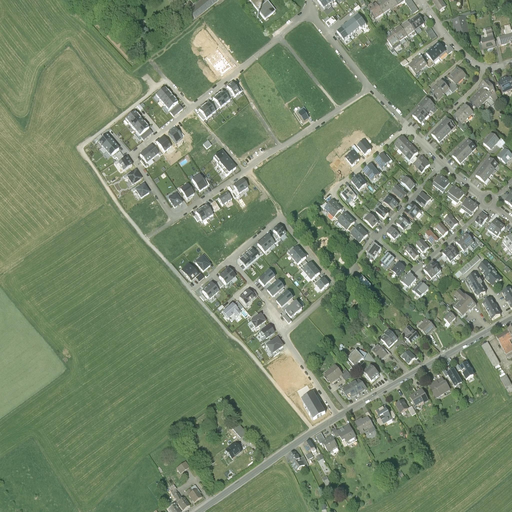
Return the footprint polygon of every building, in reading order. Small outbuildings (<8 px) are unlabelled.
[(221,0),(205,0),(189,13),(195,20),(221,0)] [(263,0),(247,0),(264,22),(274,14),(263,0)] [(324,0),(319,0),(317,2),(324,9),(329,5),(324,0)] [(392,0),(386,0),(383,2),(391,14),(398,9),(392,0)] [(402,0),(392,0),(398,9),(406,4),(402,0)] [(443,0),(430,0),(439,13),(447,8),(443,2),(444,1),(443,0)] [(383,2),(376,7),(383,18),(391,14),(383,2)] [(376,7),(368,11),(376,23),(383,18),(376,7)] [(195,20),(189,13),(182,19),(187,25),(195,20)] [(359,17),(353,21),(359,29),(365,25),(359,17)] [(336,22),(332,18),(325,23),(329,28),(336,22)] [(416,34),(425,27),(418,18),(408,24),(416,34)] [(466,19),(452,22),(456,38),(470,35),(466,19)] [(353,21),(348,25),(354,33),(359,29),(353,21)] [(408,39),(416,34),(408,24),(401,29),(408,39)] [(348,25),(343,29),(349,37),(354,33),(348,25)] [(343,29),(338,33),(344,41),(349,37),(343,29)] [(401,44),(408,39),(401,29),(393,33),(401,44)] [(393,50),(401,44),(393,33),(384,38),(393,50)] [(511,34),(499,38),(502,47),(511,44),(511,34)] [(494,38),(481,42),(484,52),(497,49),(494,38)] [(438,45),(432,51),(441,60),(447,55),(438,45)] [(435,66),(441,60),(432,51),(426,56),(435,66)] [(215,52),(204,59),(217,77),(227,70),(215,52)] [(421,59),(415,64),(422,74),(428,69),(421,59)] [(415,78),(422,74),(415,64),(408,69),(415,78)] [(458,69),(448,79),(457,88),(467,79),(458,69)] [(499,84),(504,97),(511,94),(511,84),(510,80),(499,84)] [(233,96),(235,98),(240,94),(236,88),(234,86),(233,83),(226,88),(228,90),(233,96)] [(445,98),(451,92),(442,83),(436,89),(445,98)] [(490,86),(480,94),(489,103),(498,95),(490,86)] [(155,97),(160,102),(170,93),(168,91),(167,92),(165,89),(155,97)] [(439,104),(445,98),(436,89),(430,95),(439,104)] [(217,95),(225,106),(230,102),(229,101),(224,94),(222,92),(220,94),(219,94),(217,95)] [(160,102),(164,107),(173,99),(171,96),(172,95),(170,93),(160,102)] [(478,113),(489,103),(480,94),(470,104),(478,113)] [(220,108),(220,109),(225,106),(217,95),(215,97),(215,98),(213,100),(214,102),(220,108)] [(164,107),(168,112),(178,104),(175,101),(176,100),(174,98),(173,99),(164,107)] [(426,100),(422,104),(432,114),(436,109),(426,100)] [(203,107),(211,117),(216,113),(215,112),(210,106),(208,104),(206,105),(205,105),(203,107)] [(429,118),(432,114),(422,104),(418,109),(420,110),(429,118)] [(179,105),(170,113),(174,118),(183,110),(179,105)] [(205,120),(206,121),(211,117),(203,107),(201,109),(199,111),(200,113),(205,120)] [(466,108),(460,114),(467,121),(473,115),(466,108)] [(305,117),(301,110),(296,113),(303,124),(308,121),(305,117)] [(420,110),(416,114),(426,123),(430,119),(429,118),(420,110)] [(125,120),(129,125),(139,116),(137,114),(136,115),(134,112),(125,120)] [(422,128),(426,123),(416,114),(411,119),(422,128)] [(461,127),(467,121),(460,114),(454,120),(461,127)] [(129,125),(132,129),(142,121),(140,119),(141,119),(139,116),(129,125)] [(132,129),(136,133),(146,125),(144,123),(142,121),(132,129)] [(448,121),(444,125),(451,133),(455,129),(448,121)] [(142,140),(139,137),(149,129),(147,127),(148,127),(146,125),(136,133),(134,135),(139,142),(142,140)] [(444,125),(439,129),(447,137),(451,133),(444,125)] [(149,129),(139,137),(142,140),(143,142),(153,134),(149,129)] [(439,129),(435,133),(443,141),(447,137),(439,129)] [(168,135),(175,145),(182,140),(174,130),(168,135)] [(439,144),(443,141),(435,133),(431,137),(439,144)] [(102,138),(100,135),(93,141),(95,143),(102,138)] [(98,143),(102,148),(110,141),(106,136),(98,143)] [(398,149),(407,140),(403,136),(394,144),(398,149)] [(492,136),(484,146),(491,152),(499,143),(492,136)] [(157,143),(164,153),(171,148),(163,138),(157,143)] [(410,144),(407,140),(398,149),(401,152),(410,144)] [(102,148),(106,153),(115,146),(110,141),(102,148)] [(364,142),(357,148),(365,157),(372,151),(364,142)] [(469,142),(465,146),(471,153),(476,150),(469,142)] [(410,144),(401,152),(406,157),(415,148),(410,144)] [(106,153),(111,158),(119,151),(115,146),(106,153)] [(360,153),(354,146),(352,148),(353,149),(358,155),(360,153)] [(467,157),(471,153),(465,146),(460,150),(467,157)] [(146,152),(152,160),(158,155),(154,151),(152,147),(146,152)] [(415,148),(406,157),(409,161),(419,152),(415,148)] [(463,161),(467,157),(460,150),(456,154),(463,161)] [(511,157),(504,151),(497,159),(505,166),(511,158),(511,157)] [(140,156),(146,165),(152,160),(146,152),(140,156)] [(213,159),(218,165),(226,158),(221,152),(213,159)] [(353,154),(346,160),(352,167),(359,161),(356,158),(353,154)] [(459,165),(463,161),(456,154),(452,158),(459,165)] [(418,169),(427,160),(422,155),(413,165),(418,169)] [(383,156),(376,162),(382,169),(389,163),(383,156)] [(217,166),(222,171),(231,163),(226,158),(218,165),(217,166)] [(123,174),(132,167),(126,159),(123,161),(117,165),(123,174)] [(431,164),(427,160),(418,169),(422,173),(431,164)] [(490,161),(487,165),(495,171),(498,167),(490,161)] [(222,171),(226,177),(236,169),(231,163),(222,171)] [(491,175),(495,171),(487,165),(483,169),(491,175)] [(371,166),(364,172),(371,180),(374,177),(375,179),(379,175),(371,166)] [(488,179),(491,175),(483,169),(480,173),(488,179)] [(126,179),(132,188),(141,182),(135,173),(132,175),(126,179)] [(485,183),(488,179),(480,173),(477,177),(485,183)] [(358,175),(350,183),(358,191),(366,184),(358,175)] [(192,181),(199,192),(207,187),(202,180),(199,176),(192,181)] [(405,176),(400,182),(410,190),(415,184),(405,176)] [(433,184),(438,188),(444,181),(439,177),(433,184)] [(235,190),(238,195),(248,189),(243,181),(234,187),(235,190)] [(450,185),(444,181),(438,188),(444,193),(450,185)] [(180,190),(187,200),(194,195),(188,185),(180,190)] [(396,185),(391,192),(401,200),(406,193),(396,185)] [(136,191),(141,199),(149,194),(144,186),(141,188),(136,191)] [(348,189),(341,195),(346,202),(350,198),(352,201),(356,197),(348,189)] [(449,197),(454,200),(460,193),(455,189),(449,197)] [(240,196),(238,195),(235,190),(230,193),(235,200),(240,196)] [(423,193),(415,201),(423,208),(430,200),(423,193)] [(465,196),(460,193),(454,200),(459,204),(465,196)] [(218,200),(222,207),(231,200),(227,194),(218,200)] [(169,200),(174,209),(182,204),(176,195),(169,200)] [(389,195),(383,202),(393,210),(398,203),(389,195)] [(215,202),(210,205),(210,206),(214,212),(215,213),(220,210),(215,202)] [(325,210),(329,215),(337,207),(333,202),(325,210)] [(411,202),(403,211),(413,219),(421,210),(411,202)] [(462,210),(467,214),(473,206),(468,202),(462,210)] [(200,209),(208,220),(213,216),(211,213),(208,208),(206,206),(203,208),(200,209)] [(381,206),(376,211),(383,218),(388,213),(381,206)] [(478,209),(473,206),(467,214),(472,217),(478,209)] [(342,211),(337,207),(329,215),(334,219),(342,211)] [(200,221),(202,224),(208,220),(200,209),(198,211),(195,213),(196,215),(200,221)] [(371,213),(364,219),(372,228),(379,222),(371,213)] [(338,224),(342,228),(351,220),(347,215),(338,224)] [(402,216),(395,223),(404,231),(410,224),(402,216)] [(476,224),(482,229),(488,221),(483,216),(476,224)] [(443,222),(450,229),(455,224),(448,217),(443,222)] [(355,224),(351,220),(342,228),(347,232),(355,224)] [(489,232),(493,236),(500,227),(496,223),(489,232)] [(391,226),(385,233),(394,240),(400,234),(391,226)] [(433,231),(440,238),(446,233),(439,226),(433,231)] [(280,240),(285,235),(278,227),(273,232),(274,234),(280,240)] [(505,230),(500,227),(493,236),(498,239),(505,230)] [(351,236),(356,241),(364,232),(359,228),(351,236)] [(368,237),(364,232),(356,241),(360,245),(368,237)] [(423,238),(431,246),(436,241),(428,233),(423,238)] [(280,241),(280,240),(274,234),(272,236),(278,243),(280,241)] [(465,235),(460,239),(469,249),(473,245),(465,235)] [(262,241),(269,250),(274,246),(267,237),(262,241)] [(503,245),(506,249),(511,244),(511,238),(503,245)] [(464,253),(469,249),(460,239),(456,244),(464,253)] [(257,246),(264,254),(269,250),(262,241),(257,246)] [(415,247),(422,254),(426,249),(420,243),(415,247)] [(375,246),(367,256),(374,261),(382,250),(375,246)] [(450,247),(447,251),(455,260),(459,257),(450,247)] [(294,261),(302,254),(298,249),(289,256),(294,261)] [(405,253),(413,261),(417,258),(409,249),(405,253)] [(245,256),(252,264),(259,259),(258,259),(254,254),(251,251),(245,256)] [(451,263),(455,260),(447,251),(443,254),(451,263)] [(388,253),(380,261),(387,267),(395,259),(388,253)] [(298,266),(306,259),(302,254),(294,261),(298,266)] [(202,257),(203,258),(207,264),(210,262),(204,255),(202,257)] [(246,270),(252,264),(245,256),(239,261),(241,265),(246,270)] [(195,264),(203,273),(210,267),(207,264),(203,258),(195,264)] [(399,261),(391,270),(399,278),(407,269),(399,261)] [(486,262),(476,270),(485,281),(495,272),(486,262)] [(434,264),(429,268),(436,277),(441,273),(434,264)] [(307,277),(316,270),(311,265),(303,272),(307,277)] [(181,272),(191,283),(195,279),(198,277),(196,274),(188,266),(181,272)] [(431,281),(436,277),(429,268),(424,272),(431,281)] [(224,274),(231,282),(235,278),(228,270),(224,274)] [(312,282),(320,275),(316,270),(307,277),(312,282)] [(264,276),(258,281),(263,288),(269,283),(274,279),(275,278),(270,272),(269,273),(267,271),(263,275),(264,276)] [(198,272),(196,274),(198,277),(195,279),(199,283),(204,279),(198,272)] [(409,272),(401,281),(408,288),(416,279),(409,272)] [(495,272),(485,281),(494,290),(504,281),(495,272)] [(219,278),(226,286),(231,282),(224,274),(219,278)] [(475,274),(465,280),(476,300),(486,294),(475,274)] [(371,287),(362,278),(355,284),(364,294),(371,287)] [(321,292),(329,286),(324,280),(322,282),(317,287),(321,292)] [(419,281),(411,290),(419,297),(427,288),(419,281)] [(273,287),(267,292),(273,298),(278,293),(280,295),(284,291),(283,289),(284,288),(279,282),(278,283),(273,287)] [(207,289),(214,297),(219,293),(212,285),(207,289)] [(511,290),(511,288),(502,292),(511,309),(511,290)] [(202,293),(209,301),(214,297),(207,289),(202,293)] [(459,300),(453,307),(463,317),(475,304),(460,289),(454,295),(459,300)] [(239,300),(245,307),(254,299),(254,298),(249,293),(248,292),(239,300)] [(282,298),(276,303),(282,309),(287,304),(292,300),(293,299),(288,293),(287,294),(285,292),(281,296),(282,298)] [(491,299),(483,304),(492,320),(501,315),(491,299)] [(237,302),(233,306),(239,313),(243,309),(237,302)] [(293,307),(286,313),(291,319),(302,310),(301,309),(305,306),(301,302),(298,304),(297,304),(293,307)] [(232,305),(222,314),(228,321),(229,320),(231,323),(236,319),(241,315),(239,313),(233,306),(232,305)] [(443,318),(449,325),(456,318),(450,311),(443,318)] [(254,327),(256,330),(259,328),(264,324),(266,323),(260,316),(259,317),(253,320),(251,322),(252,325),(254,328),(254,327)] [(291,323),(286,316),(283,318),(289,325),(291,323)] [(428,337),(436,329),(425,319),(417,328),(428,337)] [(511,325),(503,331),(509,340),(511,338),(511,325)] [(412,345),(419,337),(408,326),(400,334),(412,345)] [(261,339),(263,342),(273,335),(269,328),(266,329),(261,334),(259,335),(262,339),(261,339)] [(511,356),(511,346),(509,340),(503,331),(494,336),(499,345),(507,360),(511,356)] [(389,332),(385,336),(392,344),(396,339),(389,332)] [(385,336),(381,340),(388,347),(392,344),(385,336)] [(266,347),(272,355),(275,353),(278,351),(283,348),(277,339),(271,344),(266,347)] [(378,345),(387,355),(389,353),(380,343),(378,345)] [(487,343),(481,346),(493,368),(499,364),(487,343)] [(372,351),(381,361),(387,355),(378,345),(372,351)] [(364,359),(356,350),(347,359),(355,367),(364,359)] [(412,367),(419,360),(411,351),(403,357),(412,367)] [(460,371),(466,381),(474,377),(467,364),(459,368),(459,369),(460,371)] [(335,365),(322,375),(330,385),(341,377),(343,376),(341,374),(335,365)] [(370,365),(362,373),(372,382),(380,374),(370,365)] [(345,383),(352,378),(346,370),(341,374),(343,376),(341,377),(345,383)] [(448,377),(455,389),(462,385),(454,370),(447,374),(448,377)] [(505,376),(499,379),(505,389),(511,386),(505,376)] [(429,387),(436,399),(450,391),(443,379),(429,387)] [(359,382),(343,391),(348,400),(367,391),(359,382)] [(422,391),(410,398),(416,409),(429,402),(422,391)] [(313,421),(326,414),(313,394),(302,401),(305,406),(304,407),(305,406),(311,415),(309,416),(312,415),(315,420),(313,421)] [(403,401),(395,406),(400,415),(408,410),(403,401)] [(385,407),(376,412),(380,419),(377,421),(380,428),(392,421),(392,420),(389,414),(385,407)] [(368,420),(369,419),(372,424),(374,423),(368,413),(365,415),(368,420)] [(362,422),(356,425),(362,436),(365,434),(364,433),(368,431),(369,431),(371,434),(375,431),(372,424),(369,419),(368,420),(363,423),(362,422)] [(247,434),(238,423),(231,429),(241,439),(247,434)] [(349,427),(337,433),(339,438),(342,443),(345,442),(347,445),(356,439),(349,427)] [(321,444),(326,442),(321,435),(316,438),(320,446),(321,445),(321,444)] [(326,442),(321,444),(321,445),(323,449),(325,448),(329,456),(334,454),(333,452),(338,449),(332,438),(326,442)] [(242,453),(236,443),(225,451),(232,460),(242,453)] [(315,450),(310,443),(303,448),(308,455),(310,453),(315,450)] [(300,460),(295,453),(288,458),(291,462),(293,465),(292,466),(296,472),(305,467),(300,460)] [(313,458),(310,453),(308,455),(305,456),(308,462),(313,458)] [(304,458),(300,460),(305,467),(306,468),(308,467),(304,458)] [(177,468),(180,474),(190,469),(186,463),(177,468)] [(330,485),(327,477),(322,480),(326,487),(330,485)] [(196,490),(188,496),(195,504),(202,498),(196,490)] [(178,495),(173,498),(177,503),(176,503),(182,511),(183,511),(190,507),(184,498),(181,500),(178,495)]
